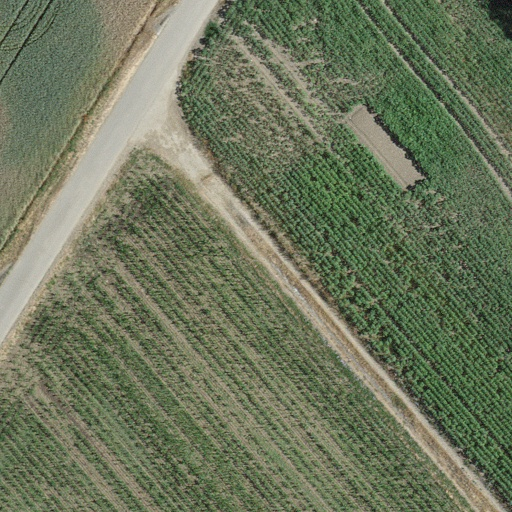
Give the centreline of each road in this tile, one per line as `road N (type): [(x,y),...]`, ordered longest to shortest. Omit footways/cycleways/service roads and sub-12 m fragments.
road 1 (track): [(139,98),(491,511)]
road 2 (track): [(0,318),(202,0)]
